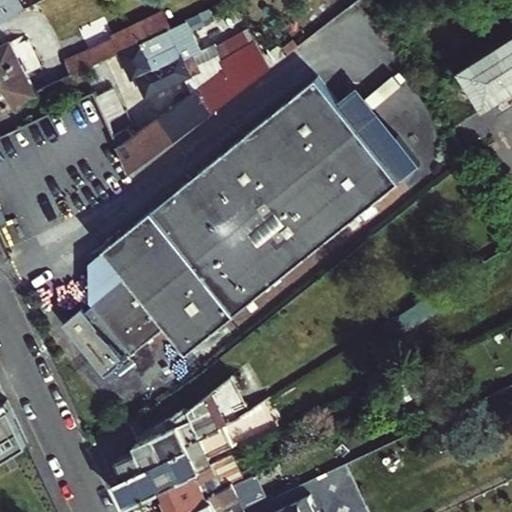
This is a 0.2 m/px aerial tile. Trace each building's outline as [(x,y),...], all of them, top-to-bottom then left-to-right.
[(0,0),(0,14),(21,1),(22,1),(21,0),(0,0)] [(164,3),(112,31),(119,44),(128,39),(171,17),(164,3)] [(179,32),(171,17),(128,39),(119,44),(113,47),(127,73),(131,71),(140,90),(185,67),(170,37),(179,32)] [(64,56),(71,69),(113,47),(119,44),(112,31),(64,56)] [(170,37),(185,67),(195,62),(179,32),(170,37)] [(216,52),(220,60),(232,84),(233,86),(264,62),(250,34),(216,52)] [(12,39),(0,45),(0,106),(35,88),(27,72),(39,66),(32,51),(20,56),(12,39)] [(511,41),(459,77),(483,115),(511,96),(511,41)] [(207,103),(232,84),(220,60),(192,82),(207,103)] [(130,266),(94,293),(134,347),(170,320),(190,346),(408,182),(327,75),(109,239),(130,266)] [(192,82),(156,109),(174,133),(209,105),(207,103),(192,82)] [(156,109),(124,134),(128,138),(119,145),(130,167),(174,133),(156,109)] [(124,134),(116,140),(119,145),(128,138),(124,134)] [(244,416),(226,380),(193,406),(191,407),(194,416),(157,433),(168,456),(226,427),(225,426),(244,416)] [(0,511),(0,459),(4,457),(0,449),(0,439),(22,426),(9,398),(0,403),(0,511)] [(152,491),(206,465),(215,461),(212,454),(233,443),(226,427),(168,456),(128,475),(114,482),(125,505),(152,491)] [(168,456),(157,433),(138,442),(140,448),(120,458),(128,475),(168,456)] [(215,461),(206,465),(210,475),(226,468),(230,477),(235,474),(226,455),(215,461)] [(162,511),(172,511),(238,481),(252,474),(254,473),(251,467),(235,474),(230,477),(226,468),(210,475),(206,465),(152,491),(162,511)] [(243,490),(238,481),(172,511),(210,511),(234,500),(232,496),(243,490)] [(319,511),(311,493),(271,511),(319,511)]
